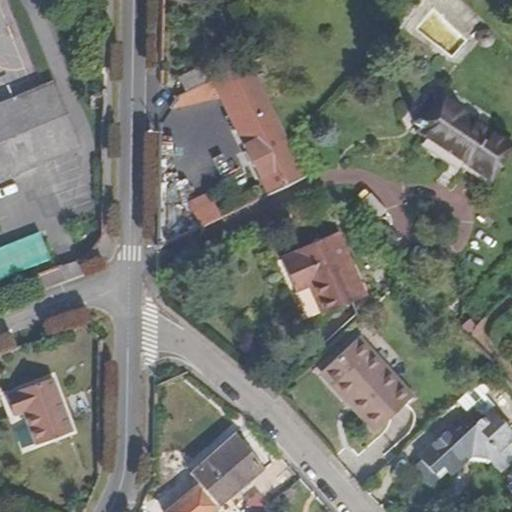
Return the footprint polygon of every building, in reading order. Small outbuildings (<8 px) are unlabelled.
[(278,118),(250,62),(212,81),(221,98),(241,137),(278,118)] [(175,80),(182,97),(208,83),(200,68),(175,80)] [(182,97),(175,100),(178,103),(202,107),(221,98),(212,81),(208,83),(182,97)] [(0,173),(74,143),(50,84),(0,104),(0,173)] [(413,119),(428,127),(487,159),(504,130),(430,89),(413,119)] [(278,118),(241,137),(268,192),(306,173),(288,138),(278,118)] [(483,167),(487,159),(428,127),(420,142),(458,162),(462,156),(483,167)] [(191,205),(201,227),(220,217),(209,195),(191,205)] [(345,258),(350,256),(335,226),(296,244),(299,249),(282,257),(296,286),(311,279),(326,310),(362,293),(345,258)] [(0,277),(49,261),(39,232),(0,244),(0,277)] [(366,291),(350,256),(345,258),(362,293),(366,291)] [(83,305),(38,318),(43,334),(88,321),(83,305)] [(0,333),(0,350),(8,348),(3,332),(0,333)] [(413,395),(359,337),(321,370),(348,399),(352,396),(379,424),(413,395)] [(23,412),(35,443),(73,429),(53,376),(5,394),(13,415),(23,412)] [(471,400),(484,388),(485,387),(478,379),(463,392),(471,400)] [(484,416),(495,407),(498,404),(484,388),(471,400),(472,401),(484,416)] [(484,416),(472,401),(419,450),(423,454),(418,458),(436,478),(468,450),(472,455),(494,457),(501,465),(511,455),(511,436),(507,430),(511,425),(495,407),(484,416)] [(195,485),(164,511),(211,511),(259,471),(228,436),(186,474),(195,485)]
